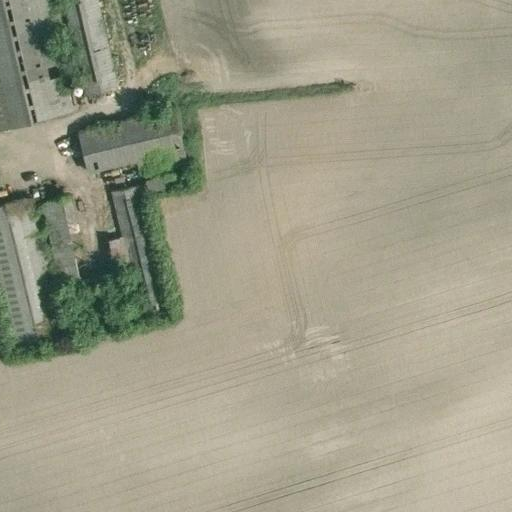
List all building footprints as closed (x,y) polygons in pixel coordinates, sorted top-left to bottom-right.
[(0,0),(0,133),(75,113),(48,0),(0,0)] [(98,0),(62,0),(85,98),(120,91),(98,0)] [(78,132),(88,173),(135,162),(139,176),(143,175),(172,169),(171,168),(188,164),(174,108),(78,132)] [(174,173),(146,179),(149,192),(177,185),(174,173)] [(129,269),(141,317),(171,309),(141,184),(111,190),(121,237),(108,240),(110,249),(105,250),(110,274),(129,269)] [(92,278),(74,195),(41,202),(60,286),(92,278)] [(0,301),(11,348),(66,335),(33,196),(0,204),(0,301)]
